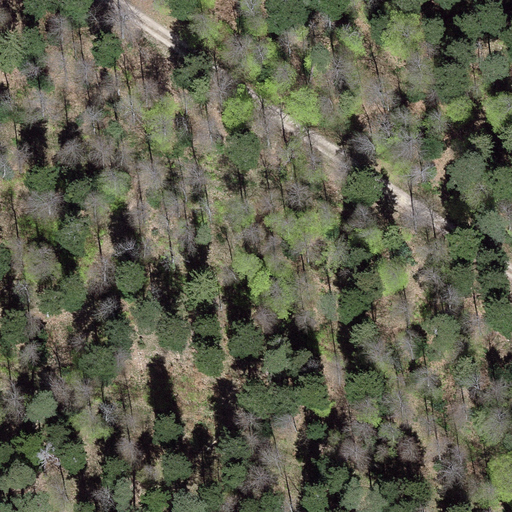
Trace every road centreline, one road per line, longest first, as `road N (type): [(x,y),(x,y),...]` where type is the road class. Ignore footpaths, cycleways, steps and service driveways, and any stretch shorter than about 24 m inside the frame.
road 1 (track): [(0,369),(457,511)]
road 2 (track): [(511,267),(116,0)]
